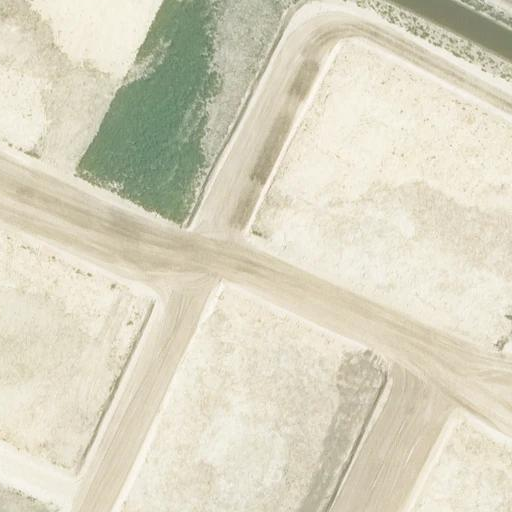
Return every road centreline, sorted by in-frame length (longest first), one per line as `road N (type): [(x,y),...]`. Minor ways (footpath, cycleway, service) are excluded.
road 1 (residential): [(511,112),(313,12),(200,257)]
road 2 (residential): [(200,257),(88,511)]
road 3 (residential): [(200,257),(238,264),(442,369)]
road 4 (residential): [(0,188),(153,259),(200,257)]
road 5 (residential): [(370,511),(442,369)]
